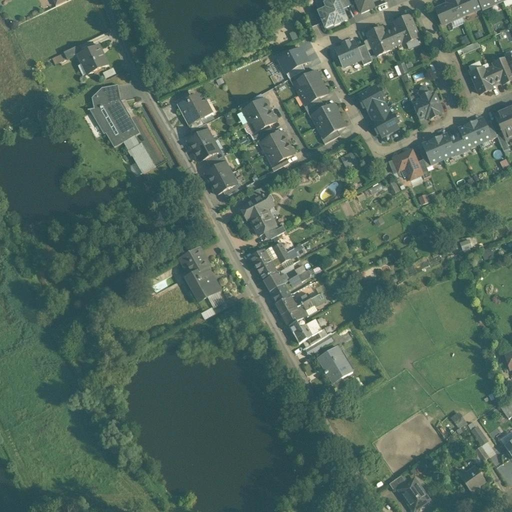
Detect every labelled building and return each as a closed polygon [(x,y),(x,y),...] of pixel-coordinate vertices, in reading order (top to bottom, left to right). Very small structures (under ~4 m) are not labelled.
[(334,2),(326,5),(328,10),(320,14),(326,29),(334,25),(335,26),(347,21),(342,11),(338,0),(334,2)] [(348,5),(345,0),(332,0),(334,2),(338,0),(342,11),(349,8),(348,5)] [(355,0),(357,2),(358,5),(357,5),(361,15),(370,11),(369,11),(374,9),(370,0),(355,0)] [(370,0),(374,9),(379,7),(387,4),(385,0),(370,0)] [(454,0),(449,0),(447,1),(449,6),(442,9),(448,23),(462,17),(454,0)] [(454,0),(462,17),(476,11),(471,0),(454,0)] [(478,0),(471,0),(476,11),(482,9),(478,0)] [(484,0),(478,0),(482,9),(483,11),(488,8),(484,0)] [(501,0),(484,0),(488,8),(502,2),(501,0)] [(448,23),(442,9),(436,11),(442,26),(448,23)] [(410,17),(395,24),(398,29),(404,43),(405,46),(419,39),(410,17)] [(382,29),(368,35),(377,57),(392,51),(391,49),(385,35),(382,29)] [(398,29),(391,32),(397,46),(404,43),(398,29)] [(391,32),(385,35),(391,49),(397,46),(391,32)] [(481,32),(474,35),(476,41),(483,38),(481,32)] [(469,36),(462,39),(464,46),(471,44),(469,36)] [(354,43),(350,45),(349,43),(343,46),(344,47),(336,51),(344,69),(361,61),(362,61),(357,50),(354,43)] [(474,45),(457,52),(459,57),(464,55),(464,56),(480,49),(479,45),(478,44),(474,45)] [(365,46),(357,50),(362,61),(361,61),(364,67),(373,63),(365,46)] [(99,47),(80,56),(89,76),(108,67),(99,47)] [(77,48),(65,54),(67,60),(80,54),(77,48)] [(301,50),(279,62),(287,75),(302,66),(309,63),(301,50)] [(505,60),(494,65),(495,68),(502,82),(503,86),(511,82),(511,75),(507,63),(505,60)] [(470,71),(480,66),(478,62),(468,67),(470,71)] [(404,65),(396,67),(398,74),(405,72),(404,65)] [(290,80),(305,72),(302,66),(287,75),(290,80)] [(502,82),(495,68),(490,70),(496,85),(502,82)] [(104,79),(114,75),(111,69),(102,74),(104,79)] [(484,73),(483,70),(472,75),(481,96),(492,91),(484,73)] [(496,85),(490,70),(484,73),(491,87),(496,85)] [(305,72),(290,80),(293,87),(295,86),(295,84),(308,77),(305,72)] [(308,77),(295,84),(295,86),(301,95),(322,84),(319,79),(319,77),(318,74),(316,73),(308,77)] [(322,84),(301,95),(306,105),(306,106),(320,99),(328,95),(328,93),(327,90),(324,89),(322,84)] [(118,86),(102,90),(92,99),(95,110),(88,111),(89,112),(92,111),(106,134),(107,133),(116,148),(115,149),(124,144),(129,152),(128,153),(131,158),(132,158),(142,175),(137,178),(137,179),(156,167),(143,144),(141,145),(136,138),(141,135),(131,119),(135,117),(134,116),(133,117),(124,103),(125,102),(122,103),(118,86)] [(435,95),(431,97),(430,95),(428,90),(427,88),(424,87),(420,89),(420,91),(420,94),(422,98),(423,100),(419,102),(420,103),(426,117),(426,119),(430,117),(431,120),(439,116),(438,114),(442,112),(435,95)] [(369,111),(372,117),(386,109),(383,103),(384,103),(382,99),(384,98),(380,90),(378,92),(376,88),(360,97),(362,100),(360,101),(364,109),(366,108),(368,112),(369,111)] [(254,99),(239,108),(242,114),(244,113),(243,112),(257,105),(254,99)] [(320,99),(306,106),(306,105),(304,106),(307,113),(323,104),(320,99)] [(198,101),(190,104),(190,103),(189,104),(188,101),(179,106),(183,113),(181,114),(188,127),(190,126),(190,127),(201,121),(214,114),(209,106),(202,109),(198,101)] [(257,105),(243,112),(244,113),(249,123),(271,112),(268,107),(269,104),(267,101),(264,101),(257,105)] [(426,117),(420,103),(413,106),(420,120),(426,117)] [(323,104),(307,113),(311,119),(313,118),(312,117),(326,109),(323,104)] [(326,109),(312,117),(313,118),(318,128),(339,116),(336,111),(337,109),(335,106),(333,105),(326,109)] [(389,115),(386,109),(372,117),(375,122),(374,123),(376,127),(374,127),(378,135),(380,134),(382,138),(398,129),(396,125),(398,124),(394,117),(392,118),(390,114),(389,115)] [(511,138),(511,124),(506,111),(494,116),(502,134),(505,141),(506,141),(511,138)] [(271,112),(249,123),(255,134),(269,126),(276,123),(277,120),(276,117),(273,116),(271,112)] [(339,116),(318,128),(323,138),(324,139),(338,131),(345,127),(346,125),(344,122),(342,122),(339,116)] [(201,121),(190,127),(190,126),(188,127),(192,133),(194,132),(204,126),(201,121)] [(485,125),(483,121),(471,126),(479,144),(491,139),(485,125)] [(497,136),(491,122),(485,125),(491,139),(491,141),(498,138),(497,136)] [(204,126),(194,132),(192,133),(191,134),(194,139),(208,132),(210,131),(207,125),(204,126)] [(269,126),(255,134),(253,135),(256,140),(272,132),(269,126)] [(479,144),(471,126),(459,131),(461,135),(467,150),(468,149),(479,144)] [(338,131),(324,139),(323,138),(321,139),(325,145),(341,137),(338,131)] [(194,139),(189,142),(188,144),(189,147),(192,148),(194,153),(214,142),(208,132),(194,139)] [(272,132),(256,140),(259,146),(261,145),(275,137),(272,132)] [(275,137),(261,145),(267,156),(288,144),(286,139),(286,137),(285,134),(282,133),(275,137)] [(505,141),(502,134),(497,136),(498,138),(504,153),(510,150),(506,141),(505,141)] [(467,150),(461,135),(455,138),(462,154),(468,151),(468,149),(467,150)] [(450,140),(448,136),(436,141),(444,160),(456,155),(456,154),(450,140)] [(462,154),(455,138),(450,140),(456,154),(456,155),(456,156),(462,154)] [(444,160),(436,141),(424,146),(425,150),(432,165),(444,160)] [(214,142),(194,153),(197,158),(196,160),(198,163),(200,164),(206,161),(220,153),(219,153),(214,142)] [(288,144),(267,156),(273,166),(273,167),(287,159),(294,155),(295,153),(293,150),(291,149),(288,144)] [(432,165),(425,150),(420,153),(423,161),(427,169),(433,166),(432,165)] [(418,163),(413,151),(393,160),(399,172),(405,170),(411,182),(423,176),(418,163)] [(220,153),(206,161),(209,166),(225,158),(221,152),(219,153),(220,153)] [(352,154),(344,158),(350,169),(357,164),(352,154)] [(225,158),(209,166),(212,171),(225,164),(226,165),(228,164),(225,158)] [(287,159),(273,167),(273,166),(271,167),(274,173),(290,164),(287,159)] [(427,169),(423,161),(418,163),(423,176),(424,180),(430,177),(427,169)] [(212,171),(206,174),(206,177),(207,180),(209,180),(212,185),(231,175),(226,165),(225,164),(212,171)] [(231,175),(212,185),(215,190),(214,193),(216,195),(218,196),(223,193),(237,186),(237,185),(231,175)] [(367,189),(370,195),(384,188),(381,182),(367,189)] [(237,186),(223,193),(226,199),(242,190),(239,184),(237,185),(237,186)] [(259,191),(248,196),(252,203),(262,198),(259,191)] [(252,203),(241,209),(247,220),(250,219),(260,237),(276,228),(266,210),(274,206),(275,202),(272,196),(268,195),(262,198),(252,203)] [(283,227),(269,235),(271,241),(286,233),(283,227)] [(412,231),(415,239),(424,234),(420,227),(412,231)] [(469,247),(467,241),(460,244),(462,250),(469,247)] [(269,259),(276,255),(275,253),(284,249),(282,245),(272,250),(272,249),(266,252),(269,259)] [(271,263),(287,254),(284,249),(275,253),(276,255),(269,259),(271,263)] [(491,249),(482,251),(484,258),(493,256),(491,249)] [(198,250),(186,258),(189,265),(202,258),(198,250)] [(287,254),(290,260),(291,262),(298,258),(294,250),(287,254)] [(265,251),(251,258),(257,271),(271,263),(269,259),(266,252),(265,251)] [(282,265),(290,260),(287,254),(271,263),(275,269),(282,265)] [(202,258),(189,265),(195,275),(186,281),(199,304),(208,299),(218,293),(219,293),(210,277),(212,276),(202,258)] [(284,270),(293,266),(291,262),(290,260),(282,265),(284,270)] [(427,260),(414,264),(417,272),(430,268),(427,260)] [(271,263),(257,271),(264,283),(278,275),(275,269),(271,263)] [(287,277),(294,272),(293,266),(284,270),(285,271),(278,275),(281,280),(286,276),(287,277)] [(303,268),(294,272),(298,278),(306,273),(303,268)] [(298,278),(294,272),(287,277),(286,276),(281,280),(284,286),(298,278)] [(306,273),(298,278),(301,284),(312,277),(309,272),(306,273)] [(264,283),(270,294),(284,286),(281,280),(278,275),(264,283)] [(298,278),(284,286),(286,289),(293,289),(301,284),(298,278)] [(284,286),(270,294),(277,306),(291,298),(286,289),(284,286)] [(317,290),(308,295),(311,301),(320,296),(317,290)] [(218,293),(208,299),(214,310),(224,305),(218,293)] [(308,295),(299,300),(295,305),(297,309),(311,301),(308,295)] [(320,296),(311,301),(315,307),(323,303),(320,296)] [(291,298),(277,306),(283,317),(297,309),(295,305),(291,298)] [(311,301),(297,309),(299,313),(306,312),(315,307),(311,301)] [(225,304),(224,305),(214,310),(212,312),(214,317),(228,309),(225,304),(224,304),(225,304)] [(297,309),(283,317),(290,329),(304,321),(299,313),(297,309)] [(210,310),(194,316),(197,324),(213,317),(210,310)] [(308,327),(304,321),(290,329),(300,346),(303,344),(306,350),(303,352),(304,353),(311,348),(330,337),(332,336),(331,335),(328,337),(325,332),(322,333),(316,322),(308,327)] [(330,337),(311,348),(315,355),(334,343),(330,337)] [(338,349),(318,361),(326,374),(325,375),(326,377),(327,376),(333,386),(353,374),(338,349)] [(509,393),(501,396),(503,402),(511,399),(509,393)] [(457,412),(449,417),(460,433),(468,428),(457,412)] [(509,434),(501,439),(503,443),(511,438),(509,434)] [(489,459),(481,448),(475,452),(483,464),(489,459)] [(476,468),(467,475),(464,471),(458,475),(473,496),(481,490),(479,487),(486,483),(476,468)] [(402,477),(390,486),(394,492),(406,484),(402,477)] [(415,482),(400,492),(414,511),(429,501),(415,482)]
